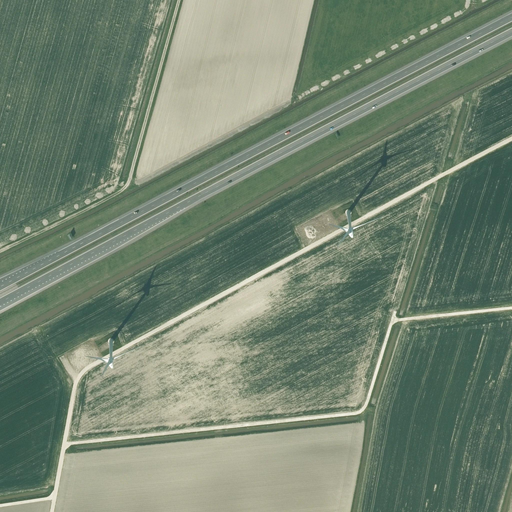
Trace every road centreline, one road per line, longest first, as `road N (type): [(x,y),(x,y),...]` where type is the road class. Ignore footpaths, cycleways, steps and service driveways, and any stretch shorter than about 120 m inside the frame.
road 1 (track): [(511,138),(85,370),(55,495),(0,506)]
road 2 (motorway): [(0,302),(511,29)]
road 3 (motorway): [(511,14),(0,286)]
road 4 (track): [(64,444),(360,411),(394,312)]
road 5 (track): [(179,0),(126,186),(0,251)]
road 6 (track): [(392,320),(511,308)]
